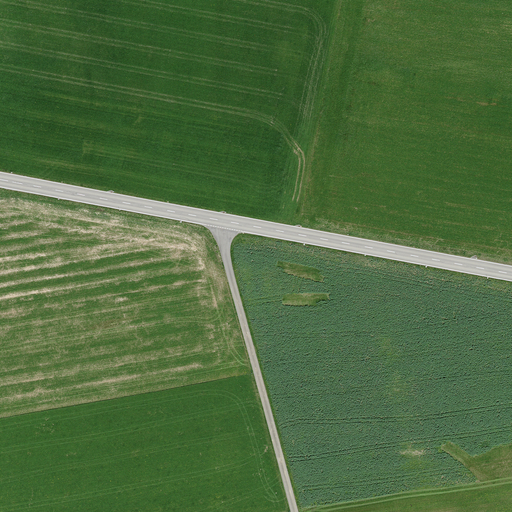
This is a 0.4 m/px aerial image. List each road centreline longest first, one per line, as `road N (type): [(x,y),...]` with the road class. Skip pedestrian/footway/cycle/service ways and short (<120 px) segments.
road 1 (tertiary): [(511,273),(0,179)]
road 2 (track): [(295,511),(222,221)]
